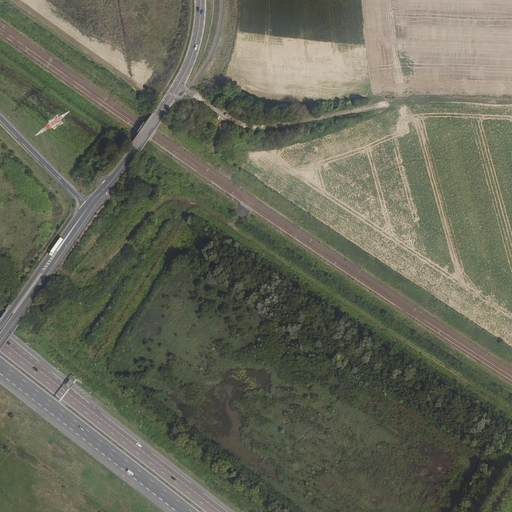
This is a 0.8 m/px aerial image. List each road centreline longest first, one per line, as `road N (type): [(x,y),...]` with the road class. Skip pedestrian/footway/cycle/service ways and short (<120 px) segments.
road 1 (motorway): [(215,511),(0,341)]
road 2 (motorway): [(0,363),(188,511)]
road 3 (secondary): [(0,117),(86,207)]
road 4 (tertiary): [(157,114),(190,59),(199,0)]
